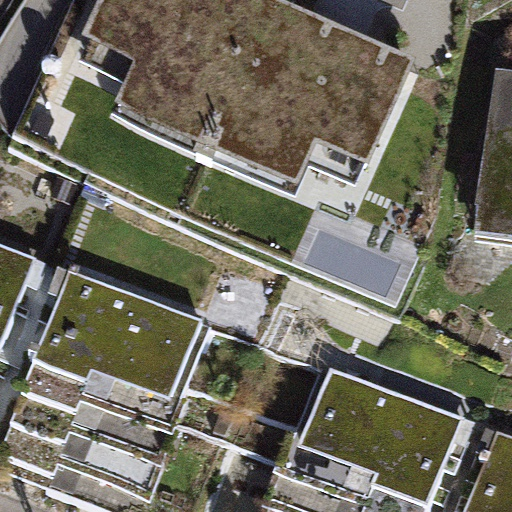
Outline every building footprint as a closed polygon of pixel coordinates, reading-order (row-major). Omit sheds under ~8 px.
[(419,65),(267,0),(107,0),(79,64),(109,77),(99,100),(299,187),(308,165),(365,190),(419,65)] [(511,87),(499,86),(471,250),(511,256),(511,87)] [(0,361),(36,270),(0,256),(0,361)] [(166,423),(199,331),(73,280),(0,467),(0,470),(116,511),(152,511),(183,429),(166,423)] [(434,511),(466,427),(334,378),(296,476),(285,470),(270,511),(434,511)] [(511,511),(511,446),(500,442),(473,511),(511,511)]
